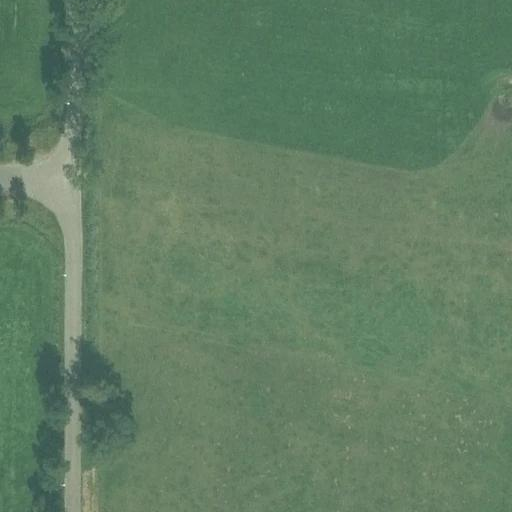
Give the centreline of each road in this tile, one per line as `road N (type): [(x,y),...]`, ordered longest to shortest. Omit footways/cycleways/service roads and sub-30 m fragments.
road 1 (unclassified): [(67,511),(69,184)]
road 2 (unclassified): [(69,184),(71,0)]
